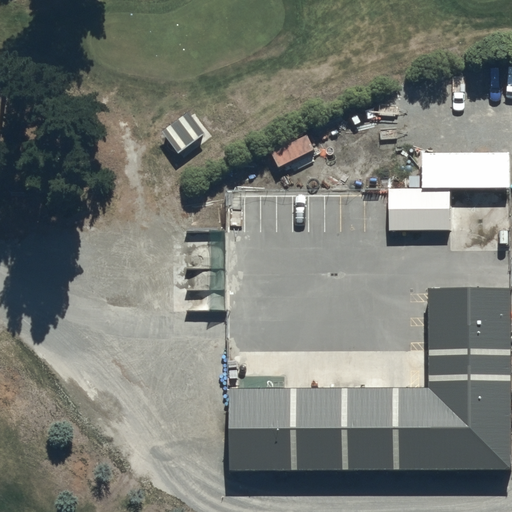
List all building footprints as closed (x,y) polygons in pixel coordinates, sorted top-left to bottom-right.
[(186,119),(162,138),(179,159),(203,140),(186,119)] [(275,158),(282,171),(313,156),(306,142),(275,158)] [(450,189),(390,189),(390,193),(391,230),(451,230),(450,189)] [(174,313),(224,314),(225,234),(174,233),(174,313)] [(509,289),(430,289),(430,386),(229,387),(230,470),(510,468),(509,289)]
